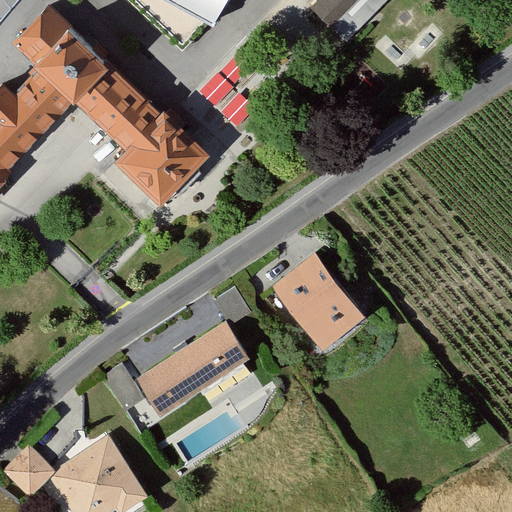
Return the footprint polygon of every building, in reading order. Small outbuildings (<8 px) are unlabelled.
[(134,0),(185,48),(230,0),(134,0)] [(319,0),(311,8),(331,29),(360,0),(319,0)] [(0,183),(15,168),(11,164),(75,97),(127,146),(118,156),(162,197),(208,148),(186,128),(105,53),(50,2),(21,34),(16,39),(12,44),(24,56),(0,81),(0,183)] [(268,92),(229,57),(194,95),(233,130),(268,92)] [(318,249),(275,282),(324,346),(367,313),(318,249)] [(229,317),(138,375),(161,410),(252,352),(229,317)] [(109,431),(48,470),(74,511),(104,511),(118,503),(121,508),(148,491),(109,431)] [(0,483),(0,510),(1,511),(12,511),(24,500),(3,481),(0,483)]
